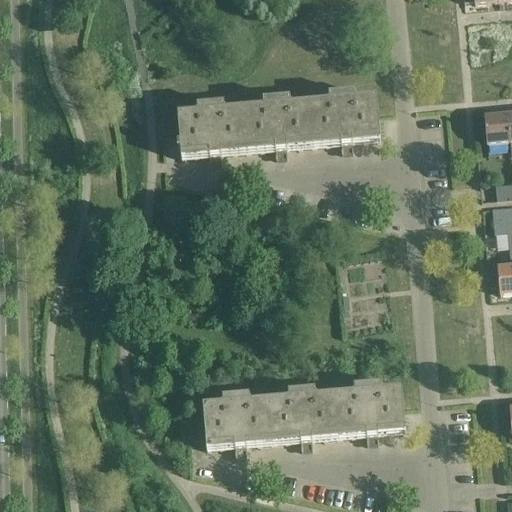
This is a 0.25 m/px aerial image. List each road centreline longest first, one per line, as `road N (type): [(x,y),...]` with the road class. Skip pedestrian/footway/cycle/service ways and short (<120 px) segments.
road 1 (residential): [(410,169),(436,455)]
road 2 (residential): [(202,183),(410,169)]
road 3 (residential): [(231,470),(436,455)]
road 4 (residential): [(394,0),(410,169)]
